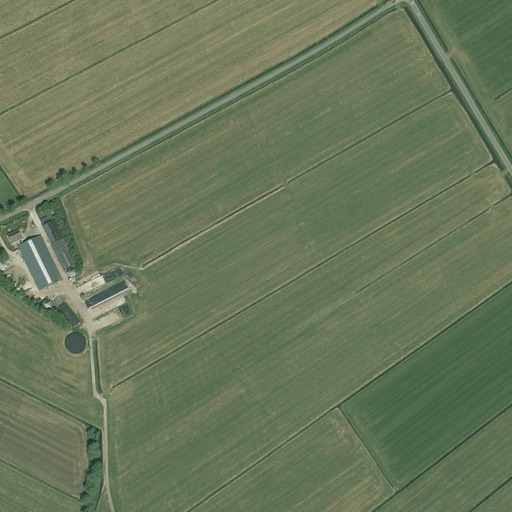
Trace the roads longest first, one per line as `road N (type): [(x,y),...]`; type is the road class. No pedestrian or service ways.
road 1 (unclassified): [(0,216),(235,96),(396,0)]
road 2 (track): [(27,202),(86,313),(94,394),(104,404),(112,511)]
road 3 (unclassified): [(511,171),(412,0)]
